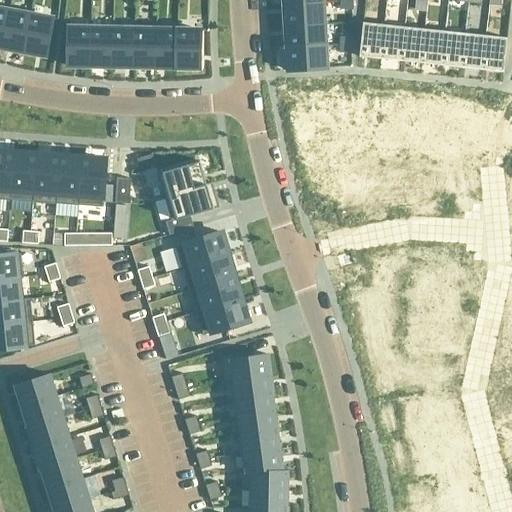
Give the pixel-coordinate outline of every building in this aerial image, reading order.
[(340,2),(340,10),(352,10),(352,2),(340,2)] [(322,3),(284,5),(285,27),(323,24),(322,3)] [(0,9),(0,48),(2,49),(9,11),(0,9)] [(9,11),(2,49),(23,53),(30,15),(9,11)] [(30,15),(23,53),(46,57),(53,19),(30,15)] [(362,23),(359,57),(380,59),(384,25),(362,23)] [(323,24),(285,27),(286,48),(324,46),(323,24)] [(384,25),(380,59),(400,61),(404,27),(392,26),(384,25)] [(404,27),(400,61),(420,64),(424,30),(404,27)] [(68,28),(67,66),(90,67),(91,28),(68,28)] [(91,28),(90,67),(111,67),(112,29),(91,28)] [(112,29),(111,67),(133,67),(134,29),(112,29)] [(134,29),(133,67),(155,68),(155,30),(134,29)] [(155,30),(155,68),(176,68),(177,30),(155,30)] [(177,30),(176,68),(199,69),(200,30),(177,30)] [(424,30),(420,64),(441,66),(444,32),(432,30),(424,30)] [(444,32),(441,66),(461,68),(465,34),(444,32)] [(465,34),(461,68),(481,70),(485,36),(468,34),(465,34)] [(485,36),(481,70),(503,72),(504,60),(506,38),(485,36)] [(339,37),(339,45),(351,45),(351,37),(339,37)] [(339,45),(339,53),(351,53),(351,45),(339,45)] [(324,46),(286,48),(288,71),(326,69),(324,46)] [(444,148),(419,149),(422,192),(447,190),(444,148)] [(419,149),(394,151),(394,158),(396,158),(398,193),(399,193),(422,192),(419,149)] [(0,151),(0,200),(10,201),(13,153),(0,151)] [(13,153),(10,201),(32,202),(36,155),(13,153)] [(155,165),(152,154),(136,159),(139,171),(155,166),(155,165)] [(36,155),(32,202),(55,204),(59,156),(36,155)] [(59,156),(55,204),(78,206),(81,158),(59,156)] [(81,158),(78,206),(102,208),(105,160),(81,158)] [(394,158),(372,160),(374,202),(400,200),(399,193),(398,193),(396,158),(394,158)] [(372,160),(346,161),(349,204),(374,202),(372,160)] [(199,161),(157,174),(164,198),(206,185),(206,184),(199,161)] [(116,178),(115,203),(128,204),(130,179),(116,178)] [(206,185),(164,198),(171,220),(165,222),(169,235),(193,228),(189,216),(213,209),(206,185)] [(22,231),(21,243),(29,244),(30,232),(22,231)] [(30,232),(29,244),(38,244),(38,232),(30,232)] [(221,233),(175,246),(182,269),(228,256),(221,233)] [(76,234),(64,234),(64,246),(76,246),(76,234)] [(76,234),(76,246),(88,246),(88,234),(76,234)] [(20,254),(0,255),(0,279),(18,278),(18,279),(23,278),(20,254)] [(418,255),(418,281),(460,281),(461,256),(418,255)] [(228,256),(182,269),(189,291),(234,277),(228,256)] [(55,263),(44,267),(46,275),(58,271),(55,263)] [(148,267),(137,271),(140,282),(152,278),(148,267)] [(58,271),(46,275),(48,283),(60,279),(58,271)] [(234,277),(189,291),(189,293),(195,313),(241,299),(234,277)] [(18,278),(0,279),(0,302),(20,301),(20,299),(18,279),(18,278)] [(152,278),(140,282),(143,290),(154,286),(152,278)] [(418,303),(418,305),(453,305),(453,306),(460,306),(460,281),(418,281),(418,303)] [(20,301),(0,302),(0,325),(32,322),(29,298),(20,299),(20,301)] [(241,299),(195,313),(202,336),(248,322),(241,299)] [(411,303),(410,328),(453,329),(453,306),(453,305),(418,305),(418,303),(411,303)] [(68,304),(56,308),(60,319),(72,316),(68,304)] [(163,314),(152,318),(154,325),(165,322),(163,314)] [(72,316),(60,319),(62,327),(74,323),(72,316)] [(32,322),(0,325),(0,349),(34,346),(32,322)] [(165,322),(154,325),(158,337),(169,334),(165,322)] [(410,328),(410,354),(452,354),(453,329),(410,328)] [(239,355),(219,358),(223,385),(232,383),(270,377),(267,354),(240,359),(239,355)] [(90,374),(78,378),(82,389),(93,385),(90,374)] [(182,374),(170,377),(175,393),(187,389),(182,374)] [(50,375),(14,386),(21,408),(56,397),(50,375)] [(270,377),(232,383),(235,400),(272,395),(270,377)] [(450,387),(409,398),(415,421),(415,422),(449,414),(449,415),(456,413),(450,387)] [(187,389),(175,393),(177,400),(189,396),(187,389)] [(96,395),(85,398),(88,409),(100,406),(96,395)] [(272,395),(235,400),(237,418),(275,413),(272,395)] [(56,397),(21,408),(27,428),(63,417),(56,397)] [(100,406),(88,409),(91,420),(103,416),(100,406)] [(275,413),(237,418),(240,436),(277,431),(275,413)] [(415,421),(408,423),(414,448),(455,437),(449,415),(449,414),(415,422),(415,421)] [(195,416),(184,420),(186,427),(198,424),(195,416)] [(63,417),(27,428),(34,449),(69,438),(63,417)] [(198,424),(186,427),(189,435),(200,431),(198,424)] [(277,431),(240,436),(242,454),(280,449),(277,431)] [(109,436),(98,440),(101,450),(113,447),(109,436)] [(455,437),(414,448),(420,472),(461,461),(455,437)] [(69,438),(34,449),(40,470),(76,458),(69,438)] [(113,447),(101,450),(104,461),(116,457),(113,447)] [(280,449),(242,454),(245,472),(250,472),(283,471),(280,449)] [(206,451),(195,454),(197,462),(209,458),(206,451)] [(76,458),(40,470),(47,490),(82,479),(76,458)] [(209,458),(197,462),(200,470),(211,466),(209,458)] [(250,472),(249,490),(287,491),(287,471),(283,471),(250,472)] [(122,477),(111,481),(114,491),(125,488),(122,477)] [(82,479),(47,490),(53,511),(89,500),(82,479)] [(216,482),(205,485),(207,493),(219,489),(216,482)] [(114,491),(110,493),(113,500),(128,495),(125,488),(114,491)] [(219,489),(207,493),(209,501),(221,497),(219,489)] [(249,490),(249,508),(286,509),(287,491),(249,490)] [(482,511),(480,496),(455,500),(456,511),(482,511)] [(92,511),(89,500),(53,511),(92,511)] [(456,511),(455,500),(430,504),(431,511),(456,511)]
